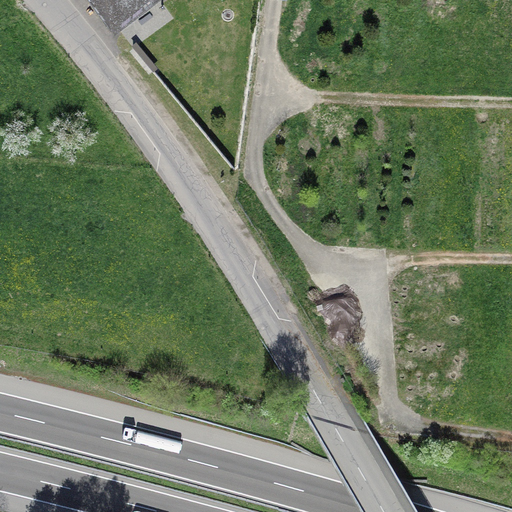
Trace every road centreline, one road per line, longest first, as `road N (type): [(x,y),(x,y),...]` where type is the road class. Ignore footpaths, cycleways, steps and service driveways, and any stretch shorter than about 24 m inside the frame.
road 1 (tertiary): [(383,511),(210,220),(46,0)]
road 2 (track): [(275,0),(256,175),(322,267),(376,267),(391,410)]
road 3 (motorway): [(377,511),(0,412)]
road 4 (motorway): [(0,471),(159,511)]
